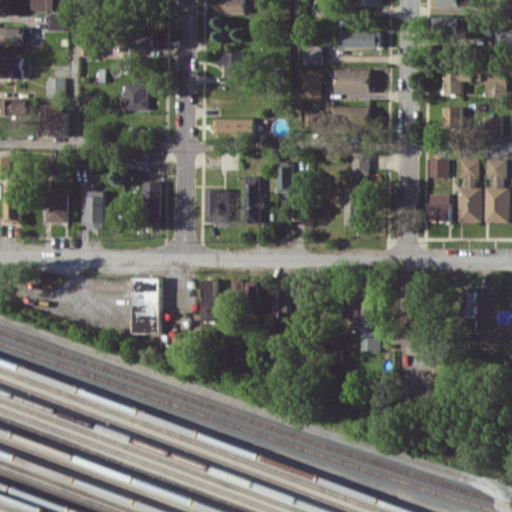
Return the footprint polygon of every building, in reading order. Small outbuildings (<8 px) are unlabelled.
[(65,11),(65,0),(33,0),(33,10),(65,11)] [(218,0),(218,12),(246,12),(246,0),(218,0)] [(49,28),(67,29),(67,14),(49,14),(49,28)] [(470,16),(436,15),(435,31),(470,32),(470,16)] [(0,42),(25,42),(25,26),(0,26),(0,42)] [(382,47),(382,31),(341,30),(341,46),(382,47)] [(511,31),(494,30),(494,47),(511,48),(511,31)] [(80,54),(97,55),(97,36),(81,35),(80,54)] [(303,63),(322,64),(322,45),(303,45),(303,63)] [(220,64),(225,64),(225,76),(248,76),(248,64),(244,64),(243,50),(220,51),(220,64)] [(0,67),(0,77),(24,77),(23,56),(0,56),(0,67)] [(371,91),(372,68),(337,68),(336,91),(371,91)] [(484,83),(484,95),(506,96),(507,70),(489,70),(488,83),(484,83)] [(323,72),(304,71),(303,98),(322,99),(323,72)] [(444,72),(445,93),(462,92),(462,80),(480,79),(480,71),(444,72)] [(49,97),(66,96),(66,77),(49,77),(49,97)] [(149,82),(126,83),(127,109),(149,108),(149,82)] [(3,114),(29,113),(29,98),(3,98),(3,114)] [(68,136),(69,104),(43,103),(42,135),(68,136)] [(371,106),(336,105),(336,123),(371,124),(371,106)] [(445,124),(462,124),(462,105),(444,106),(445,124)] [(307,120),(325,119),(324,108),(306,109),(307,120)] [(502,115),(482,115),(481,132),(501,133),(502,115)] [(256,117),(216,118),(216,135),(257,134),(256,117)] [(149,169),(148,151),(132,151),(132,169),(149,169)] [(68,171),(67,155),(49,155),(50,171),(68,171)] [(0,171),(11,171),(11,156),(0,156),(0,171)] [(448,175),(447,157),(429,158),(430,176),(448,175)] [(459,220),(483,221),(483,186),(475,186),(475,176),(479,176),(479,158),(459,158),(459,177),(466,177),(465,185),(460,185),(459,220)] [(486,221),(509,221),(510,186),(502,186),(502,177),(506,177),(506,158),(487,158),(487,177),(492,177),(492,185),(486,185),(486,221)] [(278,191),(293,191),(293,166),(278,166),(278,191)] [(262,175),(245,174),(244,207),(261,207),(262,175)] [(163,181),(147,180),(146,220),(161,221),(163,181)] [(5,221),(21,221),(22,182),(5,182),(5,221)] [(346,225),(366,225),(366,184),(347,183),(346,225)] [(223,188),(208,189),(209,220),(224,219),(223,188)] [(48,221),(70,221),(70,190),(49,190),(48,221)] [(88,227),(105,227),(106,190),(89,190),(88,227)] [(450,220),(451,193),(430,192),(429,219),(450,220)] [(161,333),(163,277),(136,276),(134,332),(161,333)] [(217,323),(218,278),(204,278),(203,322),(217,323)] [(232,291),(241,292),(243,279),(234,278),(232,291)] [(296,278),(295,311),(310,311),(311,279),(296,278)] [(258,281),(247,280),(246,293),(258,293),(258,281)] [(381,350),(382,288),(364,287),(363,350),(381,350)] [(478,291),(465,291),(465,316),(477,317),(478,291)] [(292,292),(277,292),(276,320),(292,320),(292,292)] [(360,294),(344,294),(344,318),(360,318),(360,294)]
